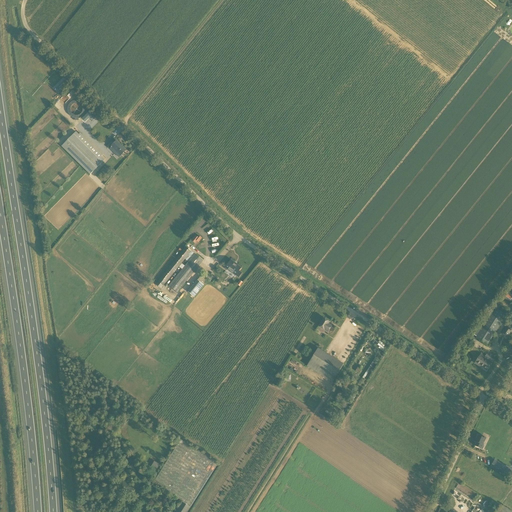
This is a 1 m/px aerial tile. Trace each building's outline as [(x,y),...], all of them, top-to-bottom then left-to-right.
[(56,89),(61,93),(64,89),(68,86),(64,81),(56,89)] [(69,99),(75,93),(71,88),(65,94),(69,99)] [(78,101),(75,101),(72,102),(69,104),(68,107),(67,109),(68,113),(69,116),(72,118),(74,119),(75,121),(78,121),(78,119),(81,118),(83,116),(85,113),(85,110),(85,106),(84,104),(81,102),(78,101)] [(74,134),(61,146),(90,175),(102,163),(74,134)] [(115,152),(120,156),(126,151),(116,141),(109,148),(114,153),(115,152)] [(191,251),(185,247),(155,285),(161,289),(191,251)] [(195,254),(169,286),(177,293),(203,260),(195,254)] [(239,272),(241,268),(234,264),(235,263),(231,260),(225,268),(238,277),(241,273),(239,272)] [(194,298),(204,285),(197,280),(188,292),(194,298)] [(511,293),(508,291),(503,298),(511,303),(511,301),(511,293)] [(487,345),(506,315),(495,308),(476,338),(487,345)] [(324,319),(319,327),(328,332),(332,326),(328,324),(329,322),(324,319)] [(511,327),(509,326),(503,334),(508,337),(511,330),(511,327)] [(318,348),(315,353),(306,367),(332,383),(343,365),(318,348)] [(487,371),(492,363),(494,360),(486,355),(485,356),(481,354),(475,363),(487,371)] [(475,440),(476,440),(475,442),(476,443),(475,446),(481,449),(482,450),(484,445),(483,445),(486,438),(482,436),(481,437),(478,435),(475,440)] [(181,502),(174,511),(186,511),(217,463),(180,439),(152,483),(182,501),(181,502)] [(494,460),(493,462),(490,467),(506,476),(507,476),(508,477),(511,472),(501,466),(502,464),(494,460)]
